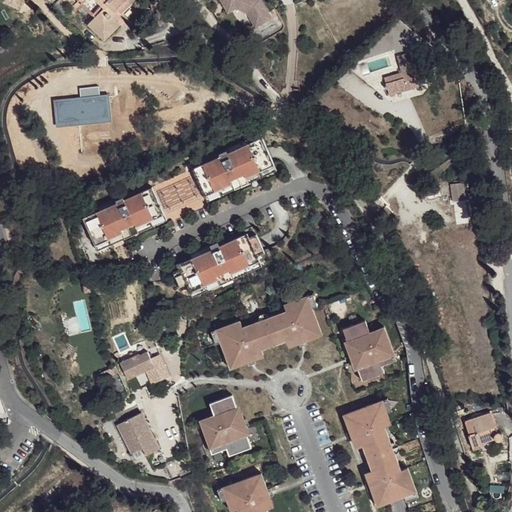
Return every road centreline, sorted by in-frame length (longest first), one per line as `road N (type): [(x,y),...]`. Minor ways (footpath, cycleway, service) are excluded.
road 1 (residential): [(479,511),(416,312),(378,231),(330,155),(199,0)]
road 2 (residential): [(511,271),(485,96),(420,0)]
road 3 (residential): [(187,511),(168,491),(120,482),(43,427),(11,399),(0,362)]
